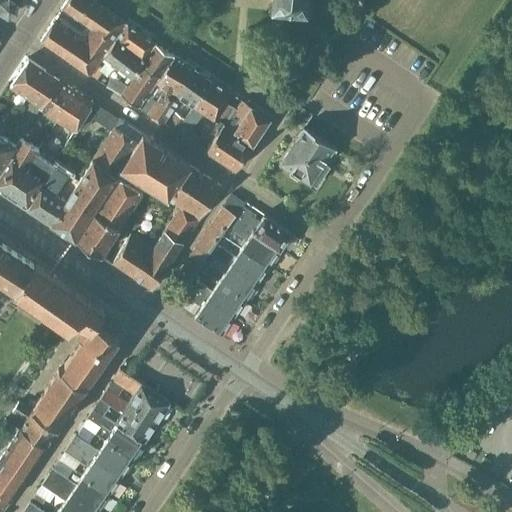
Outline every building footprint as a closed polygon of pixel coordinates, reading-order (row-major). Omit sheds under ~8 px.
[(15,5),(8,0),(1,4),(1,11),(1,12),(7,17),(15,12),(15,5)] [(53,22),(40,40),(70,61),(90,75),(103,55),(103,53),(115,38),(126,23),(91,0),(67,0),(62,8),(93,28),(83,42),(53,22)] [(271,0),(272,2),(267,6),(270,9),(274,6),(303,9),(307,13),(310,10),(306,6),(306,0),(271,0)] [(126,23),(114,39),(143,60),(156,43),(126,23)] [(103,55),(112,62),(110,65),(115,68),(117,65),(126,72),(124,75),(123,75),(118,79),(110,77),(107,86),(107,87),(119,94),(120,95),(143,60),(114,39),(103,53),(103,55)] [(156,43),(143,60),(120,95),(138,107),(157,80),(174,56),(156,43)] [(192,67),(174,56),(157,80),(160,82),(178,94),(192,67)] [(59,80),(27,59),(9,85),(26,97),(32,102),(40,107),(59,80)] [(192,67),(178,94),(180,96),(184,99),(194,105),(196,106),(213,81),(192,67)] [(76,91),(59,80),(40,107),(58,119),(76,91)] [(213,81),(196,106),(204,112),(214,118),(224,103),(230,94),(231,93),(213,81)] [(160,82),(142,110),(162,124),(178,100),(182,102),(184,99),(180,96),(178,94),(160,82)] [(93,102),(76,91),(58,119),(74,130),(78,124),(87,110),(93,102)] [(233,132),(252,146),(270,119),(242,100),(235,110),(231,117),(239,123),(233,132)] [(28,126),(40,107),(32,102),(20,121),(28,126)] [(93,102),(87,110),(93,114),(99,106),(93,102)] [(224,103),(214,118),(223,124),(233,132),(239,123),(231,117),(235,110),(225,104),(224,103)] [(185,118),(176,131),(187,138),(204,112),(196,106),(194,105),(185,118)] [(87,110),(78,124),(86,129),(92,119),(111,131),(119,119),(99,106),(93,114),(87,110)] [(303,108),(294,121),(303,127),(304,128),(304,127),(313,115),(303,108)] [(176,131),(185,118),(176,112),(167,125),(176,131)] [(121,169),(138,142),(142,135),(119,119),(111,131),(92,161),(116,176),(117,177),(122,169),(121,169)] [(21,137),(22,135),(28,126),(20,121),(13,132),(21,137)] [(223,124),(205,150),(205,151),(236,170),(252,146),(233,132),(223,124)] [(304,128),(303,127),(301,129),(303,130),(280,162),(310,184),(311,182),(312,183),(313,182),(312,181),(325,163),(326,164),(327,162),(326,161),(333,150),(335,151),(336,149),(304,127),(304,128)] [(22,135),(21,137),(16,145),(0,170),(0,188),(10,195),(38,150),(37,150),(39,147),(32,142),(37,135),(29,129),(24,137),(22,135)] [(0,170),(16,145),(0,135),(0,170)] [(142,135),(138,142),(121,169),(122,169),(181,207),(182,205),(199,218),(210,203),(221,186),(142,135)] [(38,150),(10,195),(30,208),(54,166),(56,162),(55,161),(61,153),(43,141),(39,147),(37,150),(38,150)] [(54,166),(30,208),(75,239),(76,238),(77,239),(116,176),(92,161),(78,182),(54,166)] [(117,177),(116,176),(77,239),(100,255),(118,229),(142,193),(117,177)] [(238,211),(240,212),(243,207),(246,203),(232,194),(226,202),(238,211)] [(238,211),(226,202),(223,206),(236,214),(233,219),(227,228),(246,241),(240,249),(267,267),(279,250),(241,224),(244,219),(243,218),(245,215),(240,212),(238,211)] [(182,205),(181,207),(158,240),(171,248),(173,245),(178,249),(198,219),(199,218),(182,205)] [(236,214),(223,206),(205,232),(218,241),(227,228),(233,219),(236,214)] [(244,219),(241,224),(279,250),(290,233),(264,215),(259,222),(253,218),(255,215),(243,207),(240,212),(245,215),(243,218),(244,219)] [(218,241),(205,232),(194,249),(207,258),(210,252),(217,243),(218,241)] [(130,234),(112,261),(111,262),(152,289),(166,268),(178,249),(173,245),(171,248),(158,240),(153,249),(130,234)] [(0,282),(14,292),(69,332),(72,326),(80,331),(76,336),(82,339),(61,369),(59,368),(31,410),(30,411),(56,429),(87,384),(117,339),(111,334),(110,335),(95,324),(103,311),(33,264),(0,242),(0,282)] [(217,243),(210,252),(257,283),(267,267),(240,249),(235,256),(217,243)] [(207,258),(194,249),(176,275),(186,281),(185,282),(189,284),(194,276),(200,269),(205,260),(207,258)] [(205,260),(200,269),(206,273),(211,265),(224,273),(218,281),(245,299),(257,283),(210,252),(207,258),(205,260)] [(189,284),(188,286),(234,316),(245,299),(218,281),(206,273),(200,269),(194,276),(189,284)] [(188,286),(183,293),(202,306),(194,317),(221,335),(234,316),(188,286)] [(154,423),(169,401),(141,383),(119,368),(113,379),(111,381),(106,389),(154,423)] [(100,398),(92,409),(141,443),(154,423),(106,389),(100,398)] [(30,411),(31,410),(19,402),(12,411),(25,420),(24,423),(20,429),(45,446),(56,429),(30,411)] [(92,409),(86,418),(108,433),(104,440),(131,458),(141,443),(92,409)] [(20,429),(0,457),(0,494),(9,500),(18,487),(45,446),(20,429)] [(75,434),(70,442),(119,476),(131,458),(104,440),(97,449),(75,434)] [(70,442),(64,451),(86,466),(81,474),(108,493),(119,476),(70,442)] [(52,468),(47,475),(97,509),(108,493),(81,474),(75,483),(52,468)] [(94,511),(97,509),(47,475),(42,483),(64,499),(58,509),(62,511),(94,511)] [(0,494),(0,511),(9,500),(0,494)] [(55,511),(46,511),(30,501),(24,510),(27,511),(62,511),(58,509),(55,511)]
